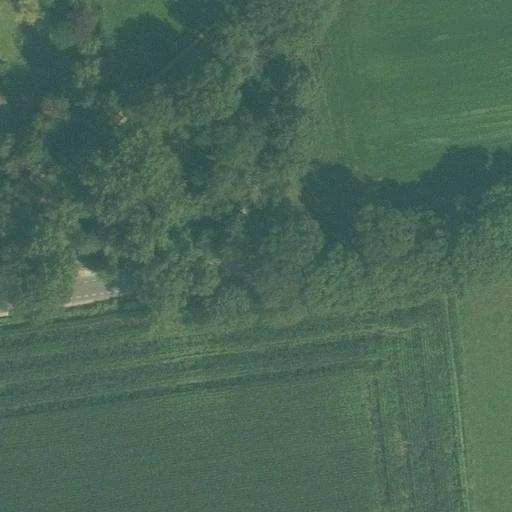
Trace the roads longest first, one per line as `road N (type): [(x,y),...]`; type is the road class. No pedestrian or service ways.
road 1 (secondary): [(0,297),(511,221)]
road 2 (track): [(0,226),(246,0)]
